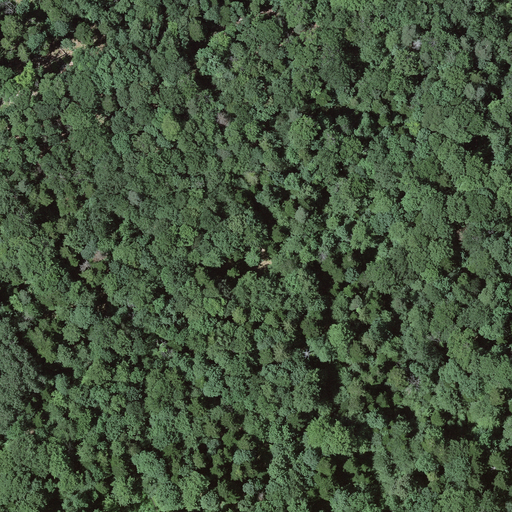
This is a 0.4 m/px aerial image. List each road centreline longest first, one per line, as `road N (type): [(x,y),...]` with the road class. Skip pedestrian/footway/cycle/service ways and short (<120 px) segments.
road 1 (track): [(303,0),(202,38),(181,79),(183,102),(216,155),(300,248),(310,276),(284,364),(269,484),(256,511)]
road 2 (track): [(157,511),(115,421),(57,391),(0,382)]
